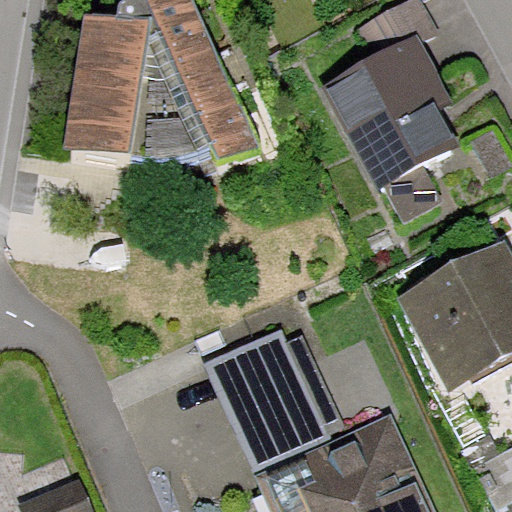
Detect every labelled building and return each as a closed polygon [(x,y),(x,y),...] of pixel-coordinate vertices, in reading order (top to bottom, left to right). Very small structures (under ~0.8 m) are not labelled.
[(223,172),(264,156),(191,0),(162,0),(125,14),(126,27),(89,26),(70,158),(138,168),(163,168),(188,164),(214,154),(223,172)] [(418,0),(334,46),(353,82),(421,44),(440,36),(420,0),(418,0)] [(353,82),(331,94),(380,182),(385,180),(406,219),(440,200),(420,164),(460,142),(443,110),(454,104),(421,44),(353,82)] [(511,166),(494,133),(473,143),(491,177),(511,166)] [(395,301),(451,399),(511,364),(511,247),(507,238),(395,301)] [(258,476),(349,436),(305,338),(288,345),(283,334),(209,367),(258,476)] [(349,436),(258,476),(273,511),(433,511),(389,417),(349,436)] [(91,511),(80,484),(17,510),(18,511),(91,511)]
